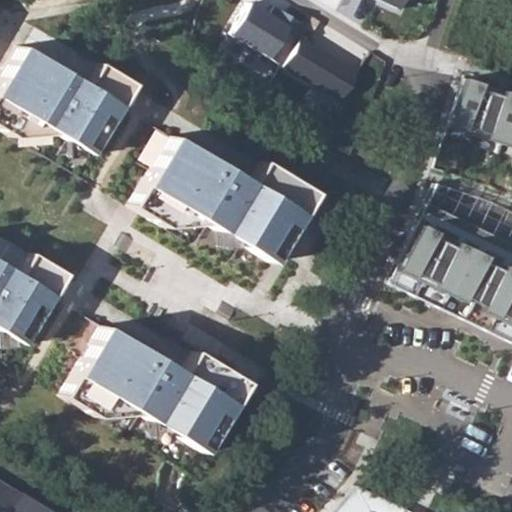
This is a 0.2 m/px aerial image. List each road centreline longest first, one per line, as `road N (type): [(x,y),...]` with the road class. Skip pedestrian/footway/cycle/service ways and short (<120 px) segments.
road 1 (residential): [(428,62),(448,75),(406,203),(343,331)]
road 2 (residential): [(343,331),(330,427),(267,511)]
road 3 (residential): [(511,403),(343,331)]
road 4 (residential): [(294,0),(377,52),(428,62)]
